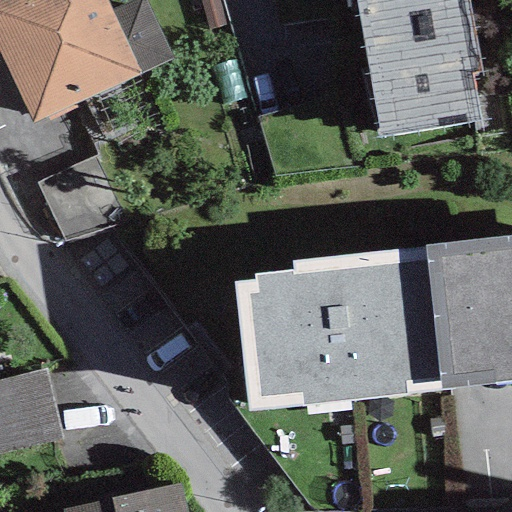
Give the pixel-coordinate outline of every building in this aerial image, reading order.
[(94,0),(0,0),(0,67),(32,135),(135,87),(94,0)] [(460,0),(356,0),(379,152),(481,136),(460,0)] [(151,80),(177,69),(158,24),(132,36),(151,80)] [(511,256),(229,283),(242,413),(511,386),(511,256)] [(0,395),(0,465),(1,467),(72,446),(52,380),(0,395)] [(192,511),(188,488),(61,511),(192,511)]
